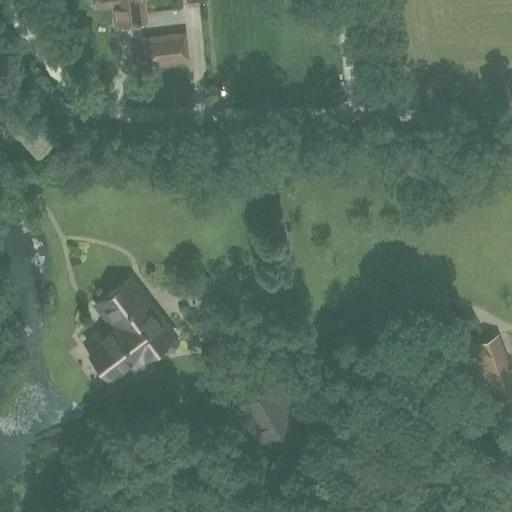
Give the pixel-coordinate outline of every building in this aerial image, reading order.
[(141,0),(92,0),(93,5),(113,2),(116,24),(144,21),(141,0)] [(188,58),(185,34),(144,39),(147,63),(188,58)] [(137,361),(174,334),(131,277),(95,304),(110,324),(102,330),(101,329),(85,341),(93,351),(92,352),(108,372),(109,372),(114,379),(132,366),(136,371),(141,367),(137,361)] [(472,343),(493,401),(511,394),(511,374),(498,335),(472,343)] [(265,449),(301,427),(274,383),(238,405),(265,449)]
